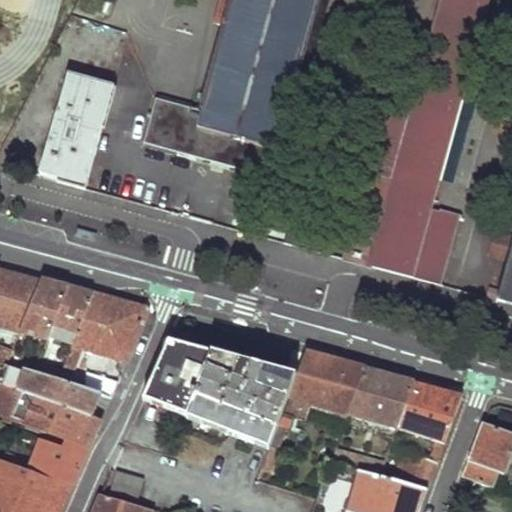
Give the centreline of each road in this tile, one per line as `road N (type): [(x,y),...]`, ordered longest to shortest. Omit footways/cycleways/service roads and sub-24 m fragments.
road 1 (tertiary): [(489,366),(176,280)]
road 2 (residential): [(75,511),(176,280)]
road 3 (tertiary): [(176,280),(0,232)]
road 4 (residential): [(489,366),(436,511)]
